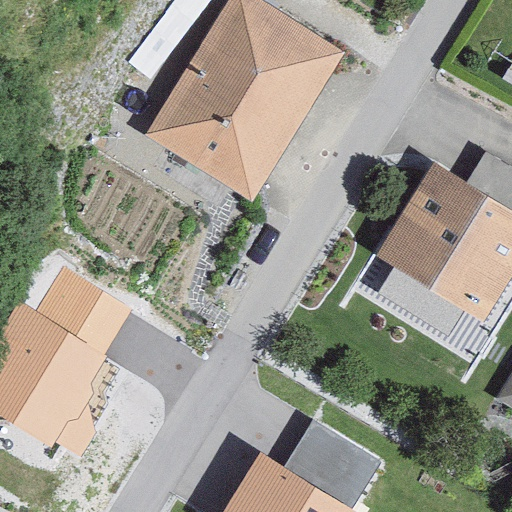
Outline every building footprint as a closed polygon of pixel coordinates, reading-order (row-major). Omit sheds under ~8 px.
[(348,58),(259,0),(235,0),(149,132),(254,201),(348,58)] [(511,282),(511,206),(442,161),(383,250),(487,319),(511,282)] [(64,264),(37,309),(109,353),(137,308),(64,264)] [(23,302),(0,338),(0,416),(52,449),(109,353),(37,309),(23,302)] [(312,419),(283,464),(350,506),(378,461),(312,419)] [(283,464),(259,451),(222,511),(359,511),(360,511),(350,506),(283,464)]
